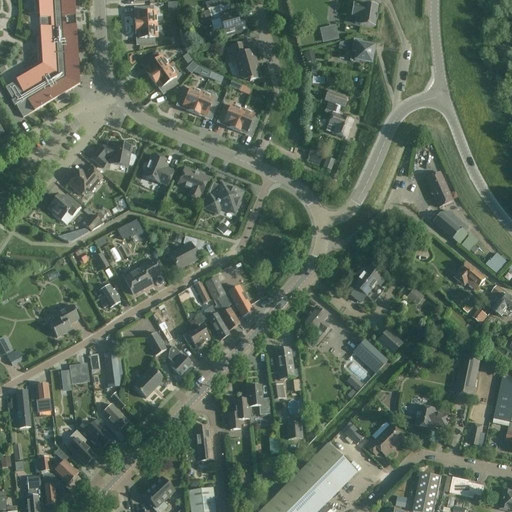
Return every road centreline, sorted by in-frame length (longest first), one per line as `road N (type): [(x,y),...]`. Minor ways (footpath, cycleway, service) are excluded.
road 1 (residential): [(0,390),(242,248),(270,173)]
road 2 (tertiary): [(83,511),(281,304),(320,245)]
road 3 (residential): [(511,293),(402,211),(381,215),(341,244),(320,245)]
road 4 (unclassified): [(320,221),(352,208),(397,115),(444,95)]
road 5 (tertiary): [(270,173),(147,122),(118,94)]
road 6 (residential): [(361,511),(417,458),(511,473)]
road 7 (unclassified): [(511,229),(479,185),(444,95)]
